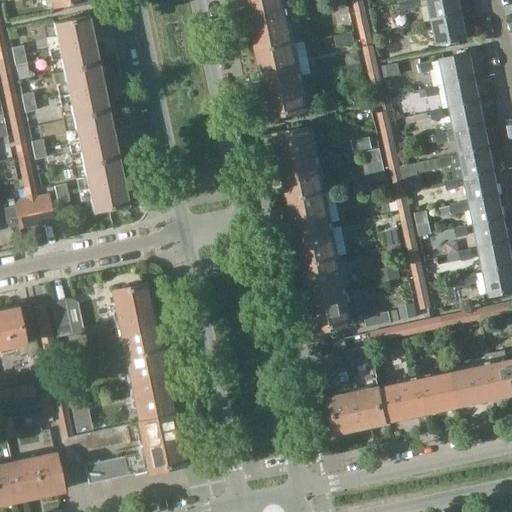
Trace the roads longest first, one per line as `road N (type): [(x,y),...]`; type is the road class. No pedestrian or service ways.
road 1 (tertiary): [(182,237),(238,506)]
road 2 (tertiary): [(299,491),(244,223)]
road 3 (tertiary): [(133,0),(182,237)]
road 4 (tertiary): [(244,223),(197,0)]
road 5 (unclassified): [(511,445),(299,491)]
road 6 (residential): [(0,275),(182,237)]
